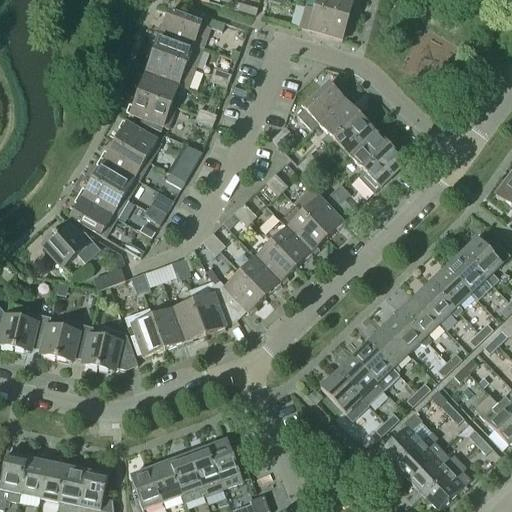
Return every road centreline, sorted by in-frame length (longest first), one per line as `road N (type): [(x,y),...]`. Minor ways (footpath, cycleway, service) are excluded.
road 1 (residential): [(128,271),(183,252),(234,171),(281,46),(356,66),(462,157)]
road 2 (residential): [(247,373),(462,157)]
road 3 (residential): [(0,391),(114,411),(247,373)]
road 4 (residential): [(298,511),(247,373)]
